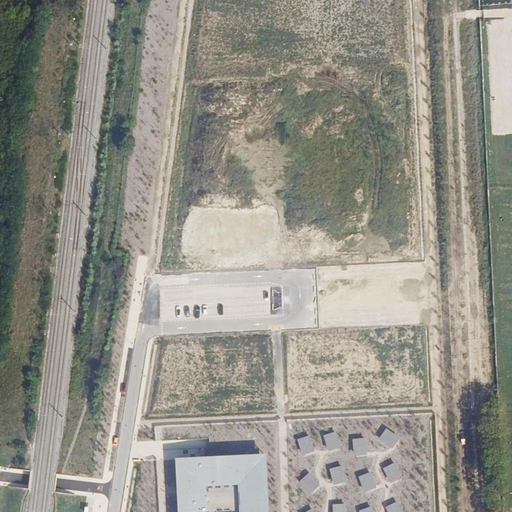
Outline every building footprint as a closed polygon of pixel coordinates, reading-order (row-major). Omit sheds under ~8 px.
[(386,428),(378,439),(393,448),(397,443),(400,438),(386,428)] [(334,431),(322,437),(329,452),(335,449),(341,446),(334,431)] [(309,436),(297,441),(303,455),(309,453),(315,450),(309,436)] [(365,436),(352,439),(355,454),(360,453),(368,452),(365,436)] [(176,458),(177,511),(268,511),(266,454),(206,457),(176,458)] [(394,463),(382,469),(388,481),(395,478),(401,475),(394,463)] [(342,466),(330,468),(333,483),(340,482),(345,481),(342,466)] [(370,472),(358,478),(365,492),(370,489),(377,486),(370,472)] [(309,473),(299,482),(311,494),(315,490),(321,485),(309,473)] [(401,511),(394,501),(385,508),(387,511),(401,511)]
